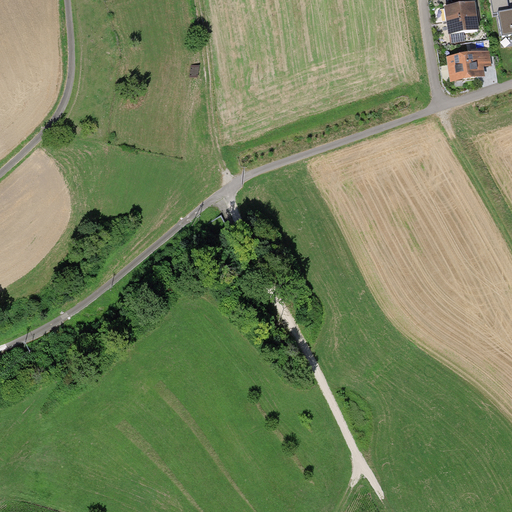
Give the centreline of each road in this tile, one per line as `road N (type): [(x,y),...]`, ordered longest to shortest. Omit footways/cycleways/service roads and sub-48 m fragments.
road 1 (track): [(511,250),(437,107),(227,187),(56,332),(0,351)]
road 2 (track): [(227,187),(240,234),(359,461),(338,511)]
road 3 (track): [(0,173),(61,107),(68,59),(63,0)]
road 4 (residential): [(511,82),(437,107),(420,0)]
